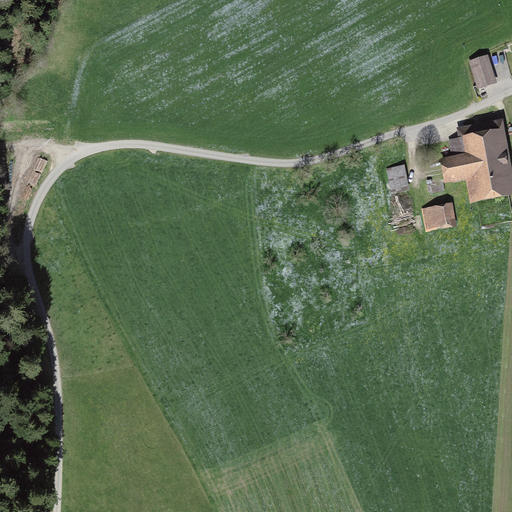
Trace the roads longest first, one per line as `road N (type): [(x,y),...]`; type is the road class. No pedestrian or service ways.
road 1 (track): [(511,92),(298,163),(125,143),(75,155)]
road 2 (track): [(75,155),(39,195),(25,261),(57,375),(55,511)]
